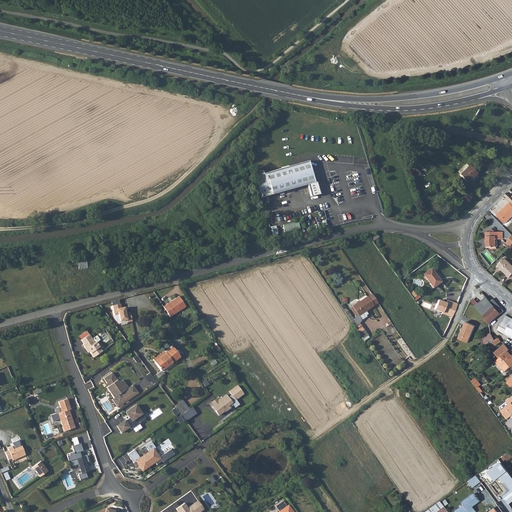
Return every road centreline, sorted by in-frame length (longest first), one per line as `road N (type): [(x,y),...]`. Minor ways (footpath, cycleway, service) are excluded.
road 1 (residential): [(55,310),(368,228),(419,233)]
road 2 (track): [(0,229),(156,197),(262,99)]
road 3 (secondary): [(255,86),(0,30)]
road 4 (residential): [(55,310),(115,485)]
road 5 (tertiary): [(363,104),(398,112),(489,97),(511,105)]
road 6 (secondary): [(363,104),(432,100),(506,82)]
